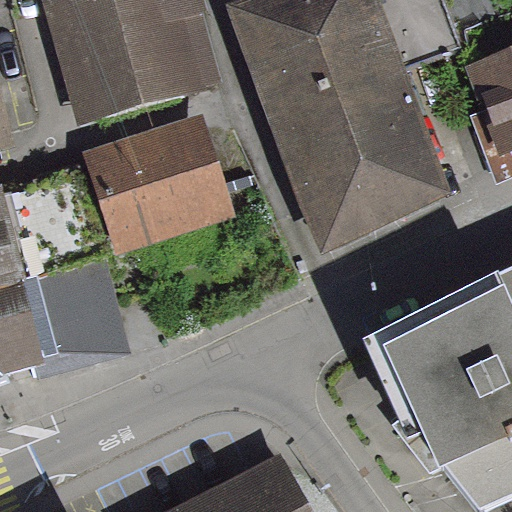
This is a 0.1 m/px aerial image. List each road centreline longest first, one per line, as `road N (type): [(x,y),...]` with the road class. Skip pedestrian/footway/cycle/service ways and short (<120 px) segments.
road 1 (residential): [(264,351),(0,489)]
road 2 (residential): [(511,233),(264,351)]
road 3 (residential): [(264,351),(369,511)]
